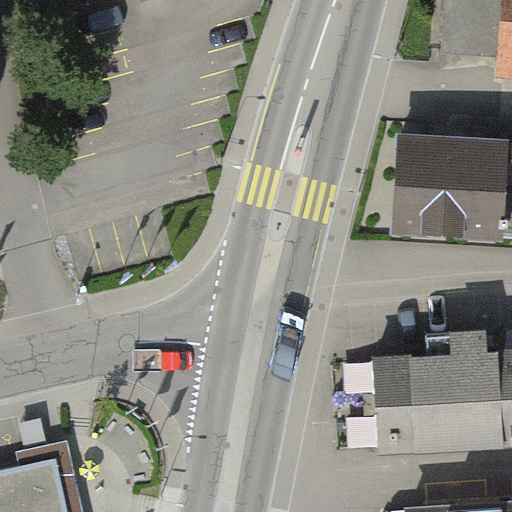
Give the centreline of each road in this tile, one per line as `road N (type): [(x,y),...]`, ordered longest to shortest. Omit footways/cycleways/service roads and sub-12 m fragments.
road 1 (secondary): [(339,0),(255,351)]
road 2 (residential): [(0,374),(141,345),(255,351)]
road 3 (secondary): [(255,351),(225,511)]
